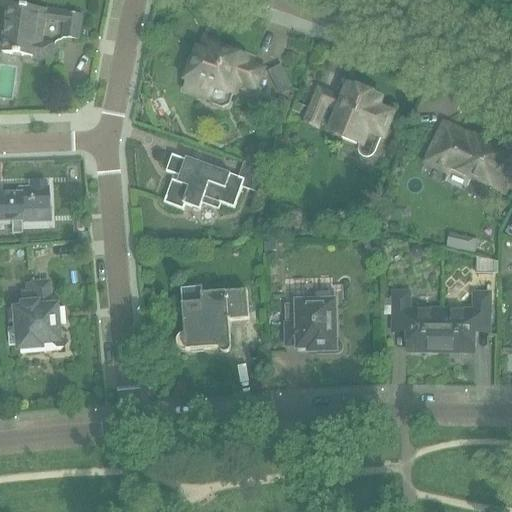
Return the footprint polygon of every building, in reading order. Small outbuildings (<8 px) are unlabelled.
[(50,60),(52,46),(40,44),(43,20),(65,23),(63,39),(78,41),(81,15),(25,7),(26,3),(23,1),(16,0),(15,0),(13,2),(13,6),(10,5),(3,53),(50,60)] [(188,79),(188,80),(184,90),(209,100),(213,107),(221,110),(229,106),(233,96),(235,97),(241,80),(246,82),(244,86),(257,91),(264,70),(247,64),(248,59),(213,47),(213,46),(204,42),(200,52),(198,51),(194,62),(189,64),(186,74),(188,79)] [(318,90),(311,109),(304,125),(317,130),(326,107),(336,111),(326,134),(341,140),(359,148),(359,149),(359,150),(359,151),(359,153),(360,155),(361,156),(362,157),(364,158),(366,159),(368,159),(370,158),(371,158),(373,156),(374,155),(374,154),(381,139),(383,140),(394,115),(378,109),(382,100),(348,86),(343,100),(318,90)] [(448,176),(450,171),(467,135),(444,124),(424,165),(448,176)] [(507,154),(467,135),(450,171),(503,196),(511,177),(511,143),(507,154)] [(164,204),(182,211),(183,211),(185,206),(199,211),(202,204),(218,210),(220,205),(234,210),(242,189),(259,195),(267,173),(244,164),(238,179),(205,167),(186,160),(186,161),(172,156),(166,173),(174,176),(164,204)] [(0,226),(8,226),(8,224),(11,223),(21,223),(20,212),(48,211),(47,188),(45,188),(45,182),(29,183),(29,189),(18,189),(18,195),(0,195),(0,226)] [(47,284),(27,286),(28,293),(20,294),(21,308),(18,308),(18,311),(12,311),(13,330),(9,330),(10,346),(16,345),(16,350),(21,350),(22,353),(39,352),(38,344),(55,343),(56,347),(61,346),(64,343),(63,337),(60,334),(56,334),(55,325),(62,324),(61,312),(54,312),(54,308),(50,309),(47,284)] [(202,297),(201,289),(181,291),(185,334),(183,334),(180,335),(179,337),(178,338),(177,340),(177,341),(176,342),(176,343),(176,345),(177,346),(177,347),(178,348),(179,350),(180,351),(181,352),(184,352),(185,353),(221,350),(220,345),(229,344),(229,338),(230,338),(229,322),(249,321),(247,293),(202,297)] [(285,306),(285,327),(286,347),(298,347),(298,350),(309,350),(309,353),(318,353),(318,356),(335,355),(337,355),(339,355),(340,353),(341,352),(342,350),(342,349),(342,347),(342,346),(341,345),(339,343),(338,343),(337,342),(336,342),(334,293),(315,294),(315,302),(298,302),(298,305),(285,306)] [(393,294),(393,303),(392,323),(408,323),(408,353),(440,354),(441,312),(409,311),(410,294),(393,294)] [(472,312),(441,312),(440,354),(474,354),(474,324),(490,324),(490,295),(473,295),(472,312)]
